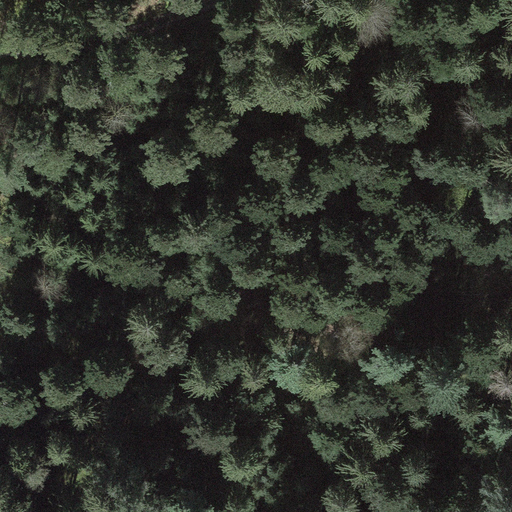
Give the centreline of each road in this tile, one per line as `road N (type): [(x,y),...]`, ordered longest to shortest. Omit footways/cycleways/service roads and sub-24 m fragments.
road 1 (track): [(511,476),(231,293),(54,200),(0,120)]
road 2 (track): [(301,0),(0,63)]
